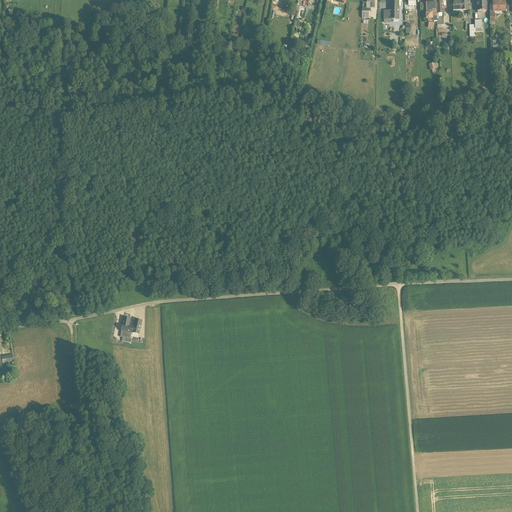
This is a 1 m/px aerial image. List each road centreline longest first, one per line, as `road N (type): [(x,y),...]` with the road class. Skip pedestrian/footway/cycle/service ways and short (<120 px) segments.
road 1 (unclassified): [(398,282),(159,299),(0,329)]
road 2 (track): [(398,282),(418,511)]
road 3 (track): [(69,317),(79,403),(109,511)]
